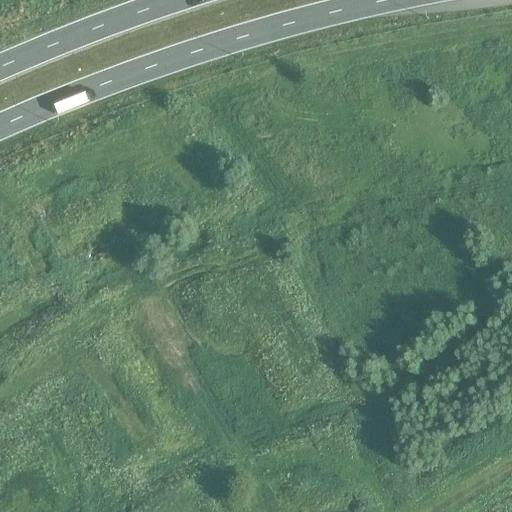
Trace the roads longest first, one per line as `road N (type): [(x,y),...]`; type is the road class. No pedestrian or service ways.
road 1 (trunk): [(0,126),(195,51),(385,0)]
road 2 (track): [(192,511),(91,368),(59,357),(0,393)]
road 3 (trunk): [(174,0),(0,67)]
